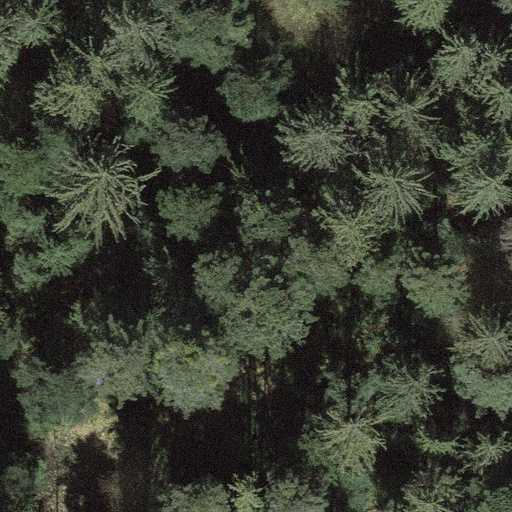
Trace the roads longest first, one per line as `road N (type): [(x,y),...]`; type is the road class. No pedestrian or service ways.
road 1 (track): [(0,354),(93,237),(435,0)]
road 2 (track): [(0,16),(188,19),(265,0)]
